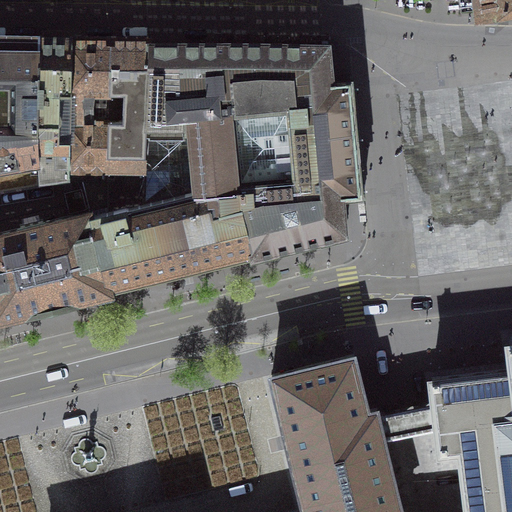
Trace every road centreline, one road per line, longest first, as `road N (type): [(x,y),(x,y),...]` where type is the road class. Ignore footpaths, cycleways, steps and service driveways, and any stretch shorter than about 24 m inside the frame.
road 1 (tertiary): [(0,383),(341,297),(396,295)]
road 2 (residential): [(355,30),(0,19)]
road 3 (residential): [(374,36),(396,295)]
road 4 (residential): [(511,47),(374,36)]
